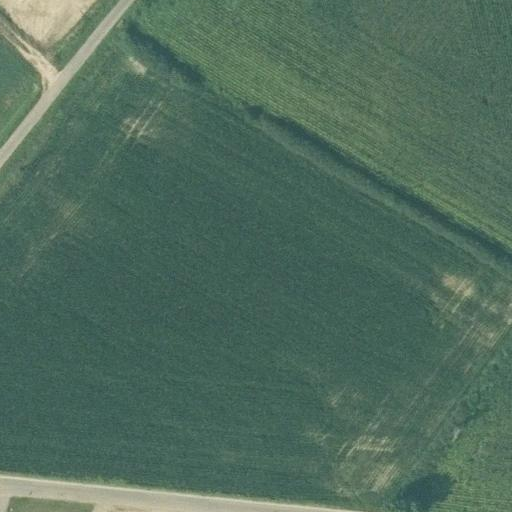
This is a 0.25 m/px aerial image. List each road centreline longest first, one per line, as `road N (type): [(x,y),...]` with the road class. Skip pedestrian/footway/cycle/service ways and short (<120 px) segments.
road 1 (unclassified): [(0,485),(261,511)]
road 2 (residential): [(129,0),(0,160)]
